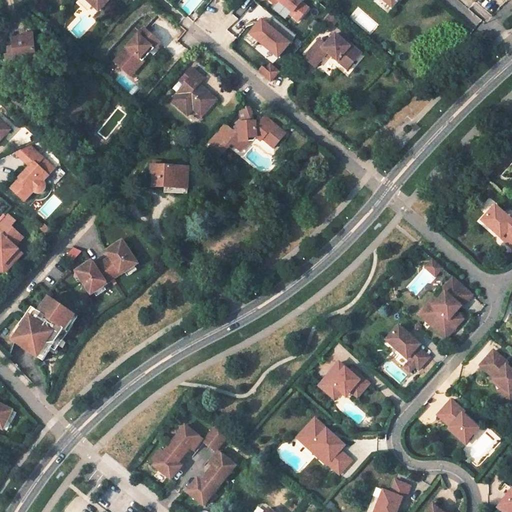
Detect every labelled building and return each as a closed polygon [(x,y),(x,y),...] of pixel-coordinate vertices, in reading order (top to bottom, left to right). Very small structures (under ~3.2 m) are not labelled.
[(99,0),(93,6),(98,10),(104,4),(99,0)] [(271,0),(275,3),(276,0),(279,0),(293,11),(291,13),(298,20),(309,7),(300,0),(271,0)] [(338,16),(331,10),(322,20),(328,25),(331,22),(332,24),(338,16)] [(297,35),(275,16),(269,24),(263,19),(258,25),(256,23),(246,36),(256,45),(260,40),(279,56),(297,35)] [(144,27),(115,61),(124,69),(129,63),(136,70),(144,61),(143,60),(140,58),(151,46),(154,48),(155,49),(161,42),(144,27)] [(320,38),(304,56),(315,65),(325,53),(328,50),(330,53),(347,67),(355,58),(351,55),(357,48),(347,39),(346,41),(335,31),(326,43),(320,38)] [(33,35),(26,35),(26,38),(14,40),(15,48),(9,48),(9,55),(7,55),(7,62),(16,62),(25,61),(26,69),(26,70),(45,68),(44,51),(35,51),(33,35)] [(143,60),(154,48),(151,46),(140,58),(143,60)] [(361,51),(357,48),(351,55),(355,58),(361,51)] [(17,69),(26,69),(25,61),(16,62),(17,69)] [(124,69),(131,75),(136,70),(129,63),(124,69)] [(262,65),(259,69),(271,79),(279,70),(270,63),(266,68),(262,65)] [(170,101),(180,110),(186,104),(193,109),(201,116),(216,99),(200,86),(198,89),(195,87),(198,84),(202,78),(190,68),(178,81),(183,85),(170,101)] [(186,104),(180,110),(187,116),(193,109),(186,104)] [(225,123),(210,140),(219,148),(223,143),(228,147),(232,142),(236,146),(240,141),(249,140),(249,136),(256,135),(261,139),(263,136),(274,145),(285,131),(265,115),(259,122),(256,122),(255,120),(239,121),(240,129),(234,131),(225,123)] [(0,119),(0,142),(12,131),(0,119)] [(240,141),(236,146),(241,150),(249,140),(240,141)] [(44,158),(31,145),(16,151),(30,165),(30,166),(30,170),(27,172),(25,171),(19,177),(20,178),(12,187),(25,200),(34,191),(36,192),(38,193),(42,192),(43,191),(45,189),(46,186),(46,184),(44,180),(49,175),(38,165),(44,158)] [(156,175),(156,178),(155,187),(189,188),(191,167),(153,166),(153,175),(156,175)] [(116,191),(107,200),(117,210),(126,200),(116,191)] [(511,218),(497,205),(483,220),(502,236),(507,231),(511,235),(511,218)] [(0,221),(0,261),(3,265),(18,249),(15,246),(23,237),(11,226),(16,221),(8,213),(0,221)] [(511,235),(507,231),(502,236),(511,245),(511,235)] [(111,257),(102,263),(112,279),(122,273),(122,274),(125,272),(135,266),(138,264),(123,241),(111,249),(115,255),(111,257)] [(23,253),(18,249),(3,265),(0,261),(0,270),(4,274),(23,253)] [(442,269),(433,260),(426,268),(435,276),(442,269)] [(92,269),(89,263),(76,271),(92,294),(95,292),(104,286),(107,284),(107,283),(112,279),(102,263),(96,267),(92,269)] [(135,266),(125,272),(128,276),(138,270),(135,266)] [(471,294),(452,277),(441,289),(446,293),(445,294),(423,318),(446,339),(457,326),(454,324),(461,317),(456,312),(462,307),(461,306),(471,294)] [(104,286),(95,292),(97,296),(107,290),(104,286)] [(440,290),(419,314),(423,318),(445,294),(440,290)] [(27,322),(14,341),(20,346),(43,361),(55,344),(69,323),(71,320),(67,316),(69,312),(49,298),(40,313),(38,312),(36,311),(33,313),(31,316),(27,322)] [(27,313),(22,320),(27,322),(31,316),(27,313)] [(461,317),(454,324),(457,326),(464,319),(461,317)] [(73,326),(69,323),(55,344),(59,347),(73,326)] [(420,345),(399,326),(386,340),(409,361),(415,366),(419,369),(430,357),(418,347),(420,345)] [(504,360),(494,351),(480,366),(494,379),(493,379),(502,387),(510,394),(511,391),(511,370),(502,362),(504,360)] [(415,366),(409,361),(405,366),(410,371),(415,366)] [(350,371),(339,362),(320,386),(330,395),(336,388),(340,391),(343,392),(346,388),(351,392),(358,397),(369,384),(357,373),(355,376),(350,371)] [(511,391),(510,394),(502,387),(499,391),(510,401),(511,398),(511,391)] [(340,391),(336,388),(330,395),(335,398),(340,391)] [(459,410),(451,401),(436,415),(447,428),(446,429),(452,435),(455,432),(458,433),(465,440),(475,431),(461,416),(457,412),(459,410)] [(0,430),(1,429),(3,430),(7,422),(12,412),(0,405),(0,430)] [(12,412),(7,422),(11,424),(16,414),(12,412)] [(333,433),(316,416),(302,433),(314,443),(309,448),(314,452),(327,463),(328,462),(339,473),(352,460),(340,449),(345,444),(338,437),(336,440),(330,436),(333,433)] [(229,432),(218,423),(202,442),(213,451),(229,432)] [(201,439),(184,425),(162,452),(154,462),(152,464),(169,478),(177,468),(174,465),(177,461),(175,459),(183,449),(185,451),(188,447),(192,450),(201,439)] [(455,432),(452,435),(461,444),(465,440),(458,433),(455,432)] [(314,443),(302,433),(298,437),(309,448),(314,443)] [(154,462),(162,452),(159,449),(150,459),(154,462)] [(234,465),(217,451),(208,463),(211,466),(208,470),(210,471),(202,482),(200,480),(198,484),(194,481),(185,491),(202,505),(234,465)] [(391,492),(400,499),(402,496),(406,498),(411,485),(396,479),(391,492)] [(391,492),(383,489),(374,511),(395,511),(400,499),(391,492)] [(511,511),(511,494),(509,492),(498,508),(502,511),(511,511)] [(444,511),(434,503),(427,511),(444,511)]
